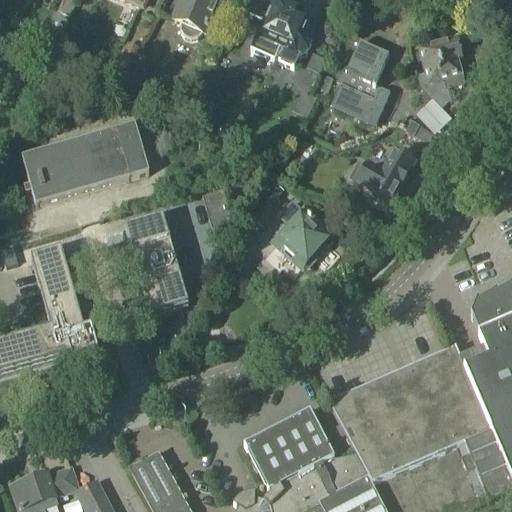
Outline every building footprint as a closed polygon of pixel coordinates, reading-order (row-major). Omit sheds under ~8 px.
[(65,0),(58,17),(70,22),(79,0),(65,0)] [(181,30),(180,36),(184,43),(190,46),(197,44),(202,40),(204,41),(221,0),(183,0),(172,26),(181,30)] [(278,57),(282,58),(277,68),(294,74),(299,63),(300,64),(306,62),(310,52),(308,45),(304,44),(310,30),(298,24),(300,20),(273,9),(273,10),(257,3),(249,21),(261,27),(250,55),(256,58),(274,65),(278,57)] [(48,40),(44,50),(56,55),(60,46),(48,40)] [(425,78),(417,80),(420,92),(442,113),(450,105),(447,93),(464,88),(457,65),(461,64),(460,59),(463,57),(461,51),(457,49),(456,46),(451,47),(447,44),(442,46),(440,51),(419,56),(425,78)] [(127,48),(112,85),(125,89),(139,53),(127,48)] [(336,89),(340,91),(330,113),(375,133),(390,99),(374,93),(389,62),(359,48),(345,80),(341,78),(336,89)] [(138,58),(125,90),(138,95),(152,64),(138,58)] [(21,164),(29,189),(36,213),(149,180),(135,132),(21,164)] [(357,169),(348,186),(392,212),(415,171),(394,159),(388,169),(368,173),(367,175),(357,169)] [(232,228),(223,196),(202,201),(212,234),(232,228)] [(303,213),(272,248),(305,277),(334,244),(303,213)] [(125,233),(130,254),(150,322),(187,311),(162,222),(125,233)] [(31,263),(50,333),(0,347),(0,380),(71,360),(72,365),(98,358),(91,333),(84,335),(61,255),(31,263)] [(197,303),(215,298),(212,288),(195,293),(197,303)] [(511,293),(498,302),(496,299),(495,300),(479,310),(478,307),(476,308),(470,323),(488,364),(464,375),(455,354),(453,355),(491,439),(492,439),(511,484),(511,293)] [(461,465),(467,478),(475,474),(489,507),(511,497),(511,484),(492,439),(491,439),(453,355),(328,410),(356,461),(372,489),(457,452),(462,464),(461,465)] [(149,511),(383,511),(372,489),(356,461),(334,465),(333,464),(335,463),(310,416),(244,451),(269,498),(270,497),(271,499),(263,506),(260,504),(258,504),(254,503),(254,496),(248,497),(241,500),(237,502),(235,505),(232,509),(237,511),(187,511),(158,457),(129,475),(149,511)] [(48,481),(12,493),(17,511),(58,511),(59,511),(57,506),(58,506),(58,504),(74,499),(75,500),(79,498),(72,474),(48,481)] [(109,511),(97,488),(79,498),(75,500),(81,511),(109,511)]
